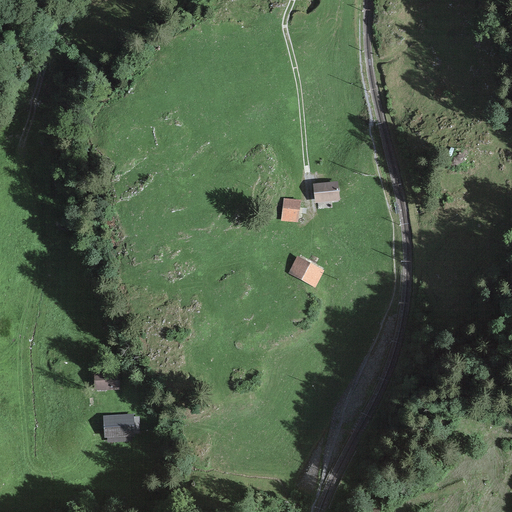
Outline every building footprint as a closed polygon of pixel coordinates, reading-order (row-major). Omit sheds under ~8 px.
[(337,182),(315,184),(317,202),(339,200),(337,182)] [(298,201),(284,200),(283,218),(296,220),(298,201)] [(325,271),(298,257),(290,271),(317,285),(325,271)] [(119,369),(95,370),(95,389),(119,388),(119,369)] [(133,415),(105,416),(106,435),(134,434),(133,415)]
